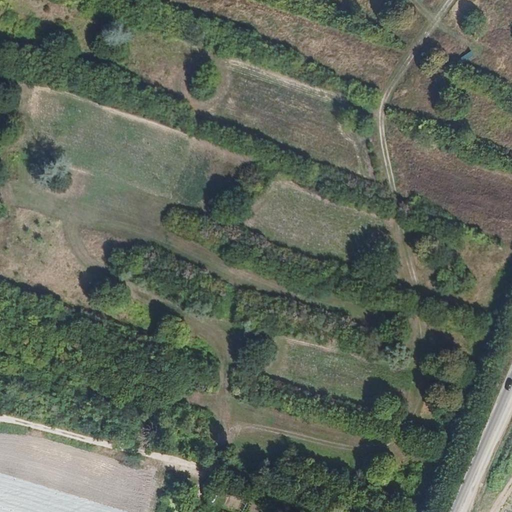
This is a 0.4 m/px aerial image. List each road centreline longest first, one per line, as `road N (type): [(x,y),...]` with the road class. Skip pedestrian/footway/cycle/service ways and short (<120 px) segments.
road 1 (track): [(196,511),(231,433),(252,429),(372,448),(394,436),(410,411),(423,378),(422,340),(380,115),(388,88),(450,0)]
road 2 (motorway): [(0,259),(222,167),(356,92),(494,0)]
road 3 (motorway): [(375,0),(198,100),(0,185)]
road 4 (track): [(0,417),(211,470),(301,511)]
road 5 (secondary): [(511,385),(456,511)]
